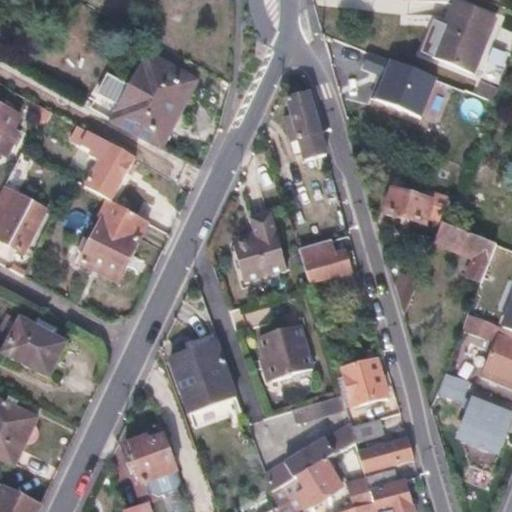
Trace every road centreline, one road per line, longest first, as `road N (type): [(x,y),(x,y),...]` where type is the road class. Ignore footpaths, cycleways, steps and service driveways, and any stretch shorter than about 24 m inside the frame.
road 1 (residential): [(286,46),(313,64),(325,91),(443,511)]
road 2 (residential): [(136,347),(286,46)]
road 3 (unknown): [(192,231),(265,441)]
road 4 (residential): [(57,511),(136,347)]
road 5 (residential): [(136,347),(0,276)]
